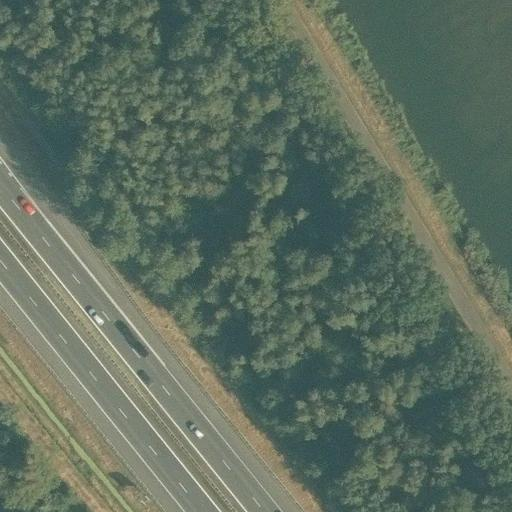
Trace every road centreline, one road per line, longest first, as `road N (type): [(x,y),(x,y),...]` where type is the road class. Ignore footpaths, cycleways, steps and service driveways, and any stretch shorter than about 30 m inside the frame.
road 1 (unclassified): [(511,384),(276,0)]
road 2 (motorway): [(266,511),(0,187)]
road 3 (motorway): [(0,261),(199,511)]
